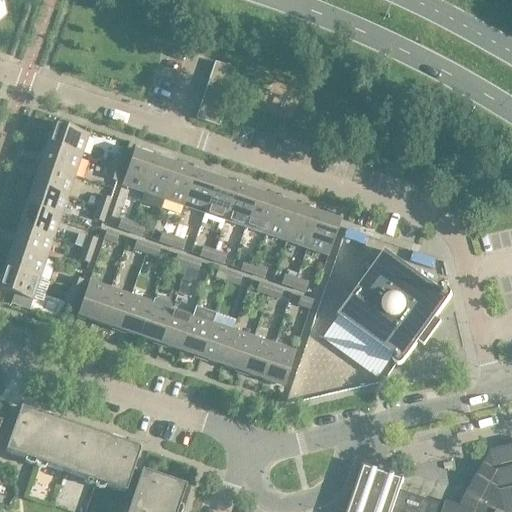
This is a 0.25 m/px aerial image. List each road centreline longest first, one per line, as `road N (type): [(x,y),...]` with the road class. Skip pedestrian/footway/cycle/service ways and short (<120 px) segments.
road 1 (unclassified): [(494,394),(446,224),(0,70)]
road 2 (unclassified): [(0,352),(224,430),(249,453)]
road 3 (secondary): [(281,0),(385,41),(511,112)]
road 4 (unclassified): [(249,453),(494,394)]
road 5 (secondary): [(511,55),(405,0)]
